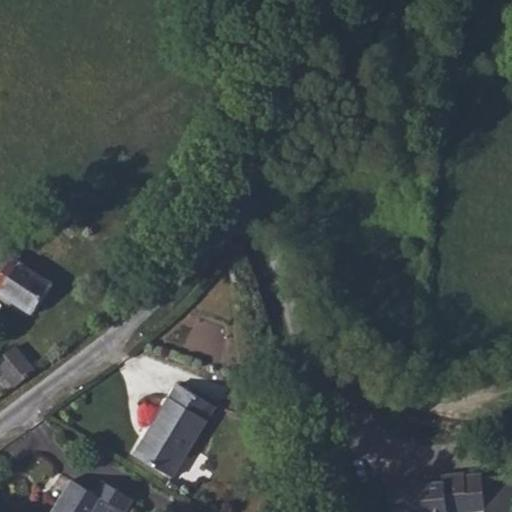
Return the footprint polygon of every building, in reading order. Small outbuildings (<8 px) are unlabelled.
[(149,255),(132,236),(119,248),(136,267),(149,255)] [(54,285),(5,252),(0,259),(0,291),(34,315),(54,285)] [(0,370),(15,388),(36,370),(16,347),(0,360),(0,370)] [(263,401),(254,383),(241,390),(250,408),(263,401)] [(173,478),(216,407),(178,384),(135,455),(173,478)] [(480,511),(486,511),(483,476),(482,474),(465,476),(465,474),(444,476),(445,483),(427,485),(427,481),(391,485),(393,505),(410,503),(410,511),(480,511)] [(511,511),(500,474),(483,476),(486,511),(485,511),(511,511)] [(427,481),(427,485),(445,483),(444,476),(426,478),(427,481)] [(127,511),(134,500),(103,481),(95,494),(72,479),(52,511),(127,511)] [(410,511),(410,503),(393,505),(393,511),(410,511)]
